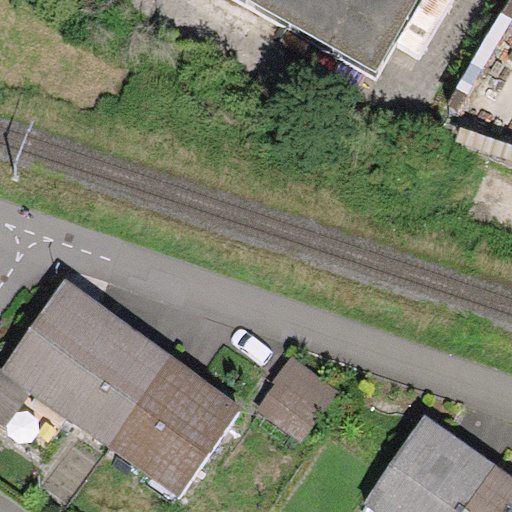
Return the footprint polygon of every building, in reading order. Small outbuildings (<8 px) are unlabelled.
[(243,0),(375,76),(418,0),(243,0)] [(474,217),(511,232),(511,177),(493,170),(474,217)] [(33,396),(109,450),(173,360),(66,286),(4,374),(0,371),(0,427),(7,432),(33,396)] [(241,409),(173,360),(109,450),(179,498),(241,409)] [(335,387),(293,360),(259,412),(301,439),(335,387)] [(428,419),(363,507),(369,511),(511,511),(511,481),(472,452),(428,419)]
